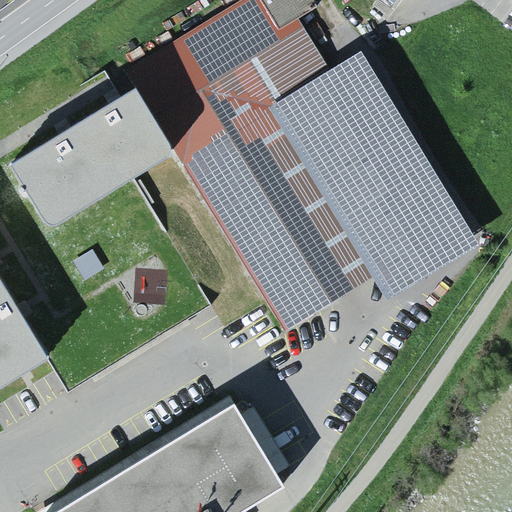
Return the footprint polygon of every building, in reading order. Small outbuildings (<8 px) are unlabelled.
[(335,68),(300,12),(281,23),(266,0),(239,0),(129,69),(290,324),(376,270),(273,107),(335,68)] [(318,0),(266,0),(281,23),(300,12),(319,2),(318,0)] [(477,241),(374,74),(330,102),(349,132),(334,142),(418,277),(477,241)] [(136,91),(14,166),(51,227),(174,152),(136,91)] [(0,284),(0,383),(44,357),(0,284)] [(234,403),(55,511),(245,511),(285,488),(234,403)]
